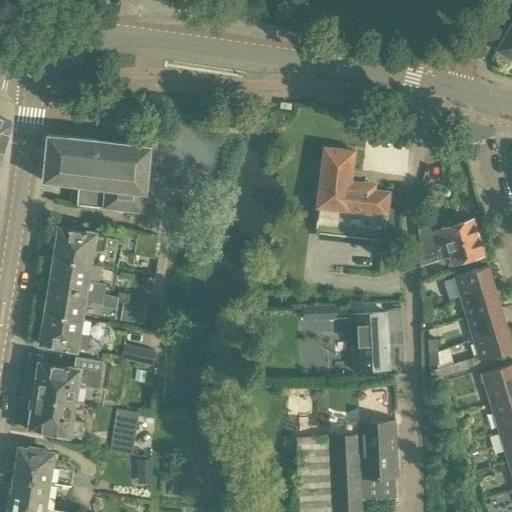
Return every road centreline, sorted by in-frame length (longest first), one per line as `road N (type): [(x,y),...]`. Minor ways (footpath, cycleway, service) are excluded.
road 1 (tertiary): [(448,87),(338,63),(128,39)]
road 2 (tertiary): [(0,325),(35,80)]
road 3 (residential): [(511,242),(481,143),(486,96)]
